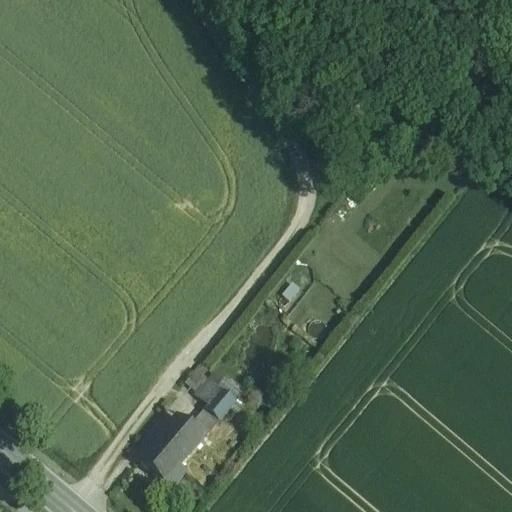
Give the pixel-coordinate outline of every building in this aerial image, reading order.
[(197,398),(210,382),(196,371),(183,387),(197,398)] [(210,382),(235,402),(241,394),(215,374),(210,382)] [(235,402),(210,382),(197,398),(208,406),(203,411),(219,423),(224,416),(235,402)] [(235,402),(224,416),(232,423),(244,408),(235,402)] [(219,423),(203,411),(195,422),(211,434),(219,423)] [(138,462),(165,485),(201,441),(174,419),(138,462)]
